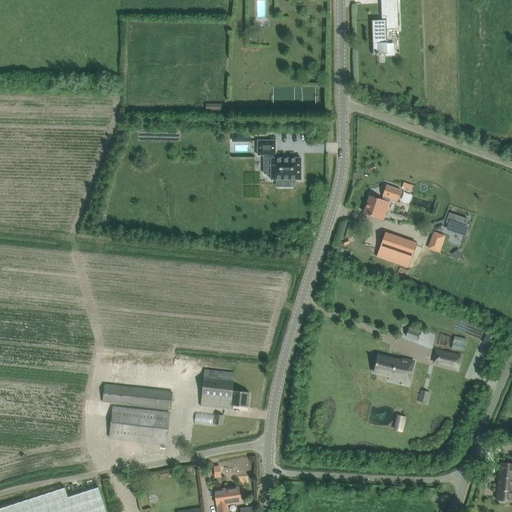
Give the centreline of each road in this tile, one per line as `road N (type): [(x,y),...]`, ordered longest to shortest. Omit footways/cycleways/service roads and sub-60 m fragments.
road 1 (tertiary): [(267,471),(287,347),(342,174),(341,103)]
road 2 (unknown): [(269,436),(0,500)]
road 3 (unclassified): [(460,480),(267,471)]
road 4 (unclassified): [(511,163),(341,103)]
road 5 (unclassified): [(460,480),(511,361)]
